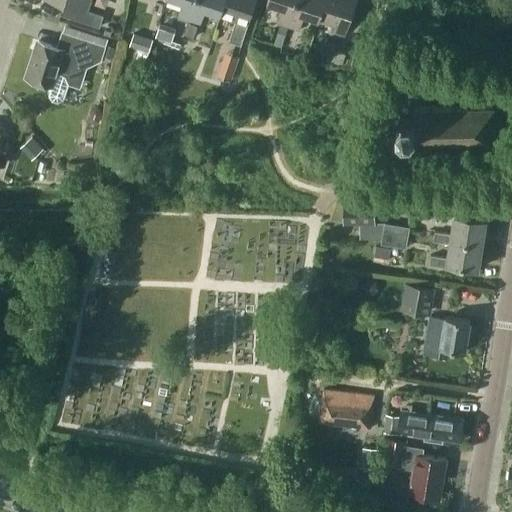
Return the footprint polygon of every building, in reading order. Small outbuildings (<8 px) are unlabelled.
[(89,0),(58,0),(71,4),(68,16),(99,26),(103,14),(87,9),(89,0)] [(178,17),(189,20),(195,0),(180,0),(183,1),(178,17)] [(195,0),(189,20),(200,24),(205,8),(220,13),(224,0),(195,0)] [(224,0),(220,13),(236,19),(229,39),(241,44),(255,0),(224,0)] [(277,22),(288,26),(296,0),(267,0),(267,1),(282,6),(277,22)] [(296,0),(288,26),(299,29),(304,14),(320,19),(325,0),(296,0)] [(325,0),(320,19),(335,24),(332,30),(345,34),(356,0),(325,0)] [(189,21),(184,33),(195,37),(199,25),(189,21)] [(176,27),(160,22),(155,36),(172,41),(176,27)] [(68,83),(84,76),(87,66),(90,56),(101,59),(102,54),(106,43),(108,38),(65,24),(63,30),(62,30),(57,45),(39,40),(27,76),(52,84),(49,94),(52,100),(58,102),(63,99),(68,83)] [(273,44),(281,47),(288,27),(280,24),(273,44)] [(145,59),(152,38),(133,32),(129,44),(137,47),(134,56),(145,59)] [(113,58),(116,47),(106,43),(102,54),(113,58)] [(222,63),(217,75),(231,80),(235,68),(222,63)] [(414,106),(414,115),(398,116),(398,133),(415,133),(415,142),(494,141),(494,104),(414,106)] [(0,162),(2,163),(13,130),(0,125),(0,162)] [(450,239),(483,244),(487,219),(455,214),(451,233),(435,230),(433,240),(450,242),(450,239)] [(381,237),(380,242),(406,247),(409,226),(384,221),(381,237)] [(479,267),(483,244),(450,239),(450,242),(448,257),(431,254),(430,263),(447,266),(448,263),(479,267)] [(374,259),(388,262),(390,247),(376,245),(374,259)] [(400,309),(430,314),(434,287),(404,282),(400,309)] [(99,311),(103,293),(93,291),(89,309),(99,311)] [(446,318),(431,315),(429,315),(422,353),(445,357),(447,347),(465,350),(470,319),(446,315),(446,318)] [(370,427),(374,394),(323,388),(322,397),(306,396),(303,419),(370,427)] [(424,438),(430,439),(442,441),(442,437),(460,440),(463,417),(428,411),(401,408),(398,431),(424,435),(424,438)] [(397,410),(385,410),(385,429),(397,429),(397,410)] [(386,435),(384,447),(382,461),(399,464),(399,466),(413,468),(409,491),(439,496),(446,457),(416,452),(417,445),(404,444),(405,442),(406,442),(407,437),(386,435)] [(371,492),(373,468),(364,467),(363,479),(356,478),(355,491),(371,492)]
